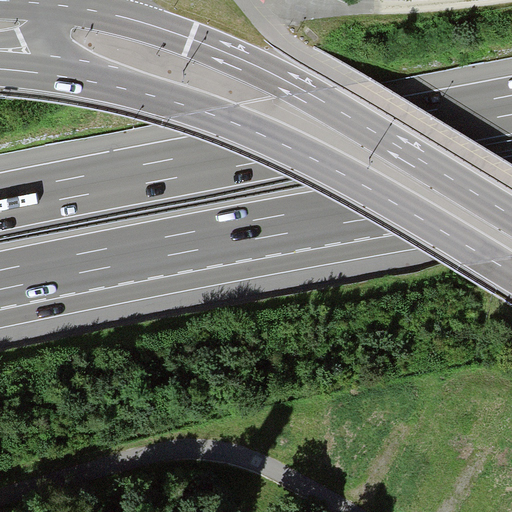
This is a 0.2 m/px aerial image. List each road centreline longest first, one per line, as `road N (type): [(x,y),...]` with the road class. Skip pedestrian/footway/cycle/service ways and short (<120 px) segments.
road 1 (motorway): [(511,104),(0,201)]
road 2 (motorway): [(0,318),(511,227)]
road 3 (secondary): [(40,72),(150,94),(243,126),(511,272)]
road 4 (secondary): [(511,214),(237,56),(137,20),(52,4)]
road 5 (track): [(346,511),(276,472),(195,447),(0,494)]
road 6 (motorway): [(0,280),(322,217)]
road 7 (motorway): [(322,217),(511,175)]
road 8 (motorway): [(322,217),(511,199)]
